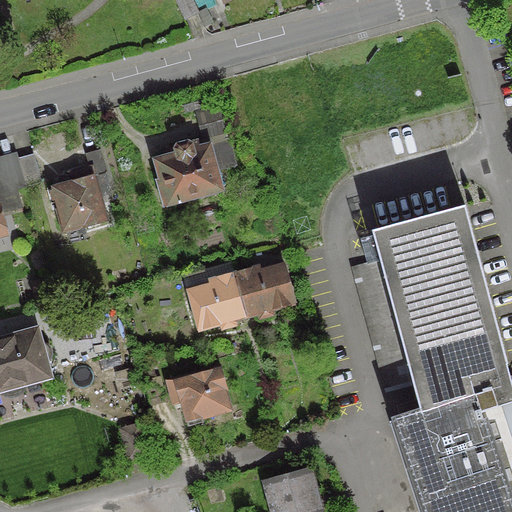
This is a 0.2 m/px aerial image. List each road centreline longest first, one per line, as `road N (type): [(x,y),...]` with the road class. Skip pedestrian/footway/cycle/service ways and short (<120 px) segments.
road 1 (residential): [(0,113),(440,0)]
road 2 (residential): [(64,511),(331,442)]
